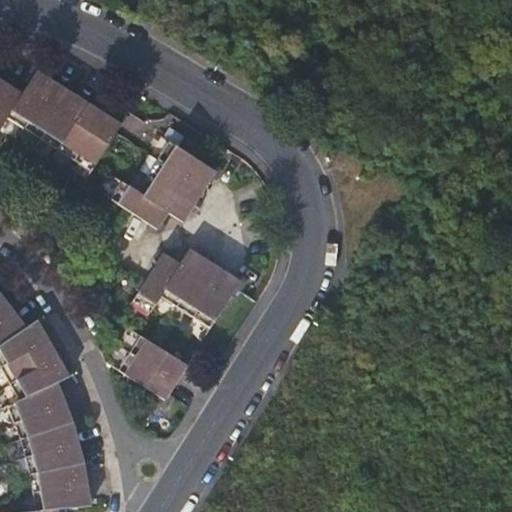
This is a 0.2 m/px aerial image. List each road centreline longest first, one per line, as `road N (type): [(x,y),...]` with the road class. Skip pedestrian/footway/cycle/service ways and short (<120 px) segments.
road 1 (residential): [(162,511),(313,269),(315,217),(299,173),(276,143),(107,41),(23,5)]
road 2 (residential): [(141,511),(112,398),(82,338),(0,241)]
